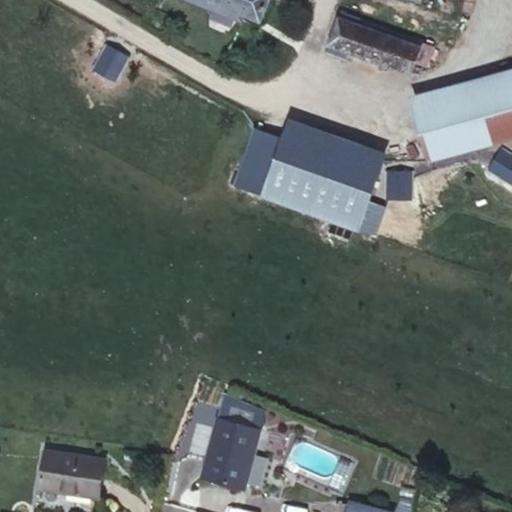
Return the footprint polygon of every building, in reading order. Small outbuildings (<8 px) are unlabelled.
[(244,14),(210,0),(189,0),(241,21),(244,14)] [(210,0),(244,14),(262,21),(270,0),(210,0)] [(388,65),(397,39),(340,19),(330,45),(388,65)] [(397,39),(388,65),(413,74),(421,48),(397,39)] [(511,140),(511,81),(418,108),(433,162),(511,140)] [(264,196),(359,230),(380,172),(284,138),(264,196)] [(245,486),(262,435),(225,422),(206,473),(245,486)] [(101,458),(44,450),(39,485),(95,493),(101,458)]
